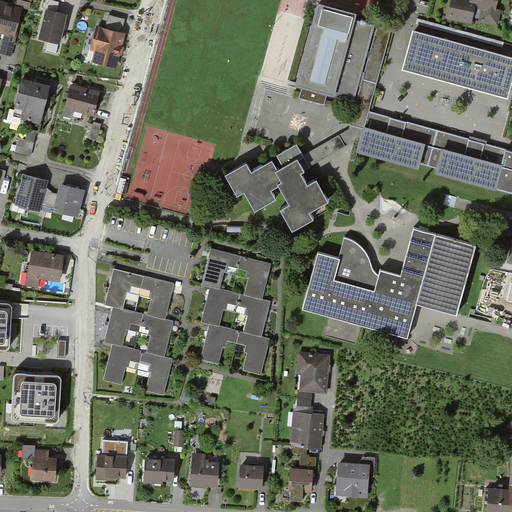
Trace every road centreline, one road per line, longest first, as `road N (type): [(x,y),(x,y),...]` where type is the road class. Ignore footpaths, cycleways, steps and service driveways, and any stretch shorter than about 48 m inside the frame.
road 1 (residential): [(80,504),(87,241)]
road 2 (residential): [(87,241),(149,0)]
